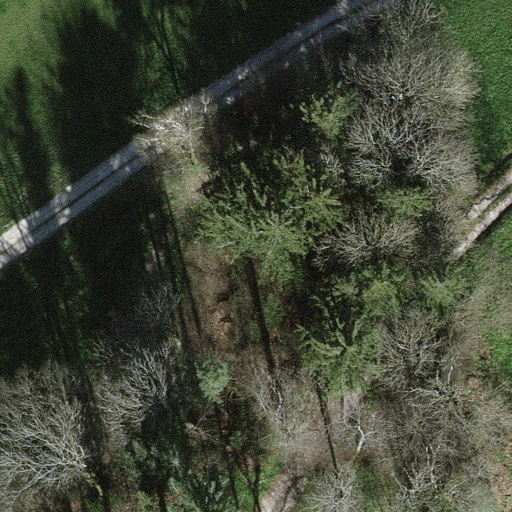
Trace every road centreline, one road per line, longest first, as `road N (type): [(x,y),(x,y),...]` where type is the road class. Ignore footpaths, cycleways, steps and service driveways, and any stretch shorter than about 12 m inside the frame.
road 1 (track): [(372,0),(175,118),(0,253)]
road 2 (track): [(276,511),(359,342),(425,262),(511,187)]
